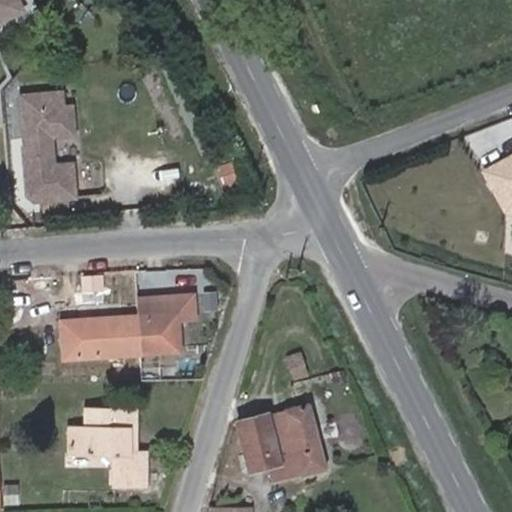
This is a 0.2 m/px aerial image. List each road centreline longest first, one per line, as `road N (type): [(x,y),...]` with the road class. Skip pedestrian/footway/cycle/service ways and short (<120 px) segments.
road 1 (unclassified): [(186,511),(267,238)]
road 2 (primary): [(343,261),(469,511)]
road 3 (unclassified): [(0,257),(267,238)]
road 4 (unclassified): [(301,174),(511,96)]
road 5 (primary): [(216,0),(301,174)]
road 6 (unclassified): [(511,302),(343,261)]
